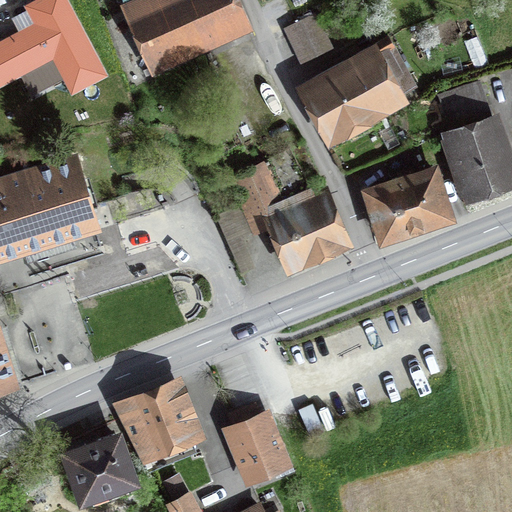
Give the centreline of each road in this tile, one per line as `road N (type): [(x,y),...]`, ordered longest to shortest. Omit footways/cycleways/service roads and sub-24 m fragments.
road 1 (secondary): [(378,277),(77,395),(0,436)]
road 2 (residential): [(378,277),(248,0)]
road 3 (secondary): [(511,223),(378,277)]
